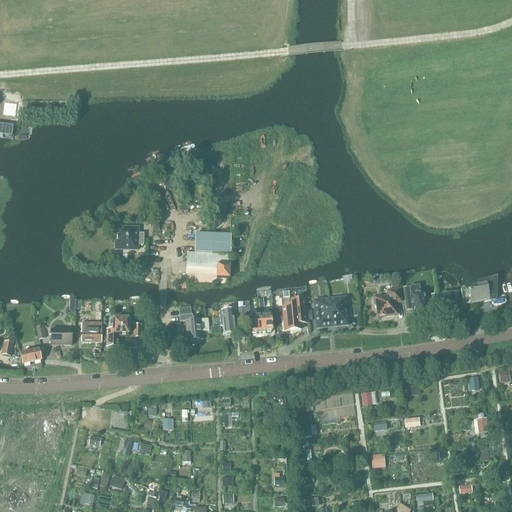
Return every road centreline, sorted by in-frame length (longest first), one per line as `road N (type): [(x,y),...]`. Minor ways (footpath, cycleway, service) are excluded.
road 1 (track): [(0,76),(353,47),(511,23)]
road 2 (tertiary): [(511,336),(391,356),(0,387)]
